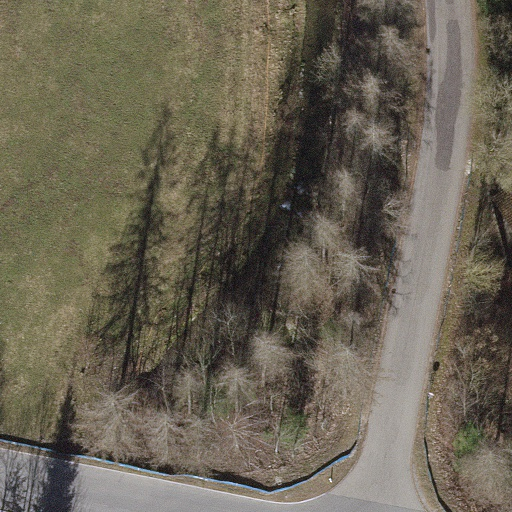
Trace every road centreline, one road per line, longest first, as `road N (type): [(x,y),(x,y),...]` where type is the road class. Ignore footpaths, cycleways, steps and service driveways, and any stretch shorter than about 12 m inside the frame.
road 1 (residential): [(378,511),(450,121),(446,0)]
road 2 (tertiary): [(156,511),(0,484)]
